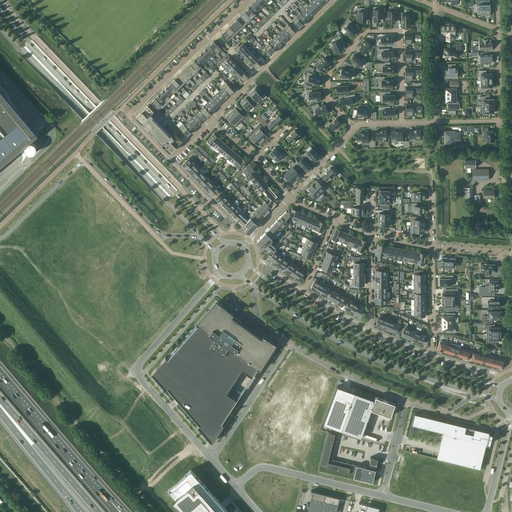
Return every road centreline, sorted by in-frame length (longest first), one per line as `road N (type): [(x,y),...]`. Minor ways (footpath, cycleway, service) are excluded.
road 1 (secondary): [(226,243),(0,8)]
road 2 (secondary): [(0,28),(198,235)]
road 3 (secondary): [(502,385),(383,348),(247,264)]
road 4 (unclassified): [(0,238),(85,158),(160,235),(198,235)]
road 5 (residential): [(350,132),(325,98),(325,76),(363,31),(400,31),(402,123)]
road 6 (secondary): [(253,285),(360,351),(477,394)]
road 7 (unclassified): [(214,280),(132,370),(212,457)]
road 8 (residential): [(245,0),(127,115),(169,159)]
road 9 (motorway): [(108,505),(0,378)]
road 10 (unclassified): [(235,486),(263,467),(383,495)]
road 11 (motorway): [(0,401),(98,511)]
road 12 (unclassified): [(289,342),(212,457)]
road 13 (motorway): [(0,408),(81,511)]
road 14 (unclassified): [(289,342),(406,399)]
road 15 (residential): [(435,122),(434,0)]
road 16 (residential): [(497,0),(500,121)]
